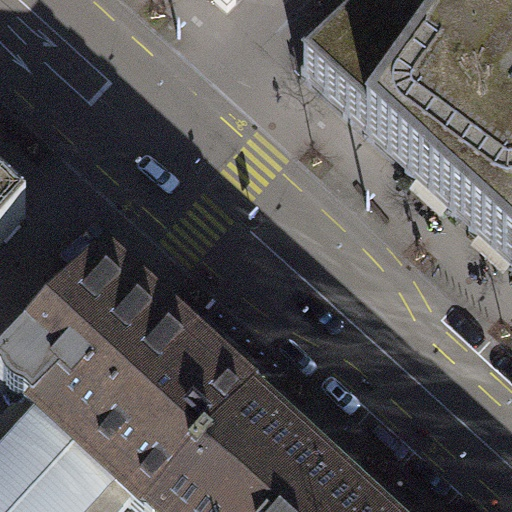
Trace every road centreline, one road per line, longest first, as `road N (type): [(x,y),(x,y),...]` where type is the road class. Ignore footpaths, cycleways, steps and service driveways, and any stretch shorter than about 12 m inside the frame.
road 1 (tertiary): [(164,147),(511,456)]
road 2 (residential): [(0,320),(164,147)]
road 3 (tertiary): [(0,0),(164,147)]
road 4 (residential): [(164,147),(308,0)]
